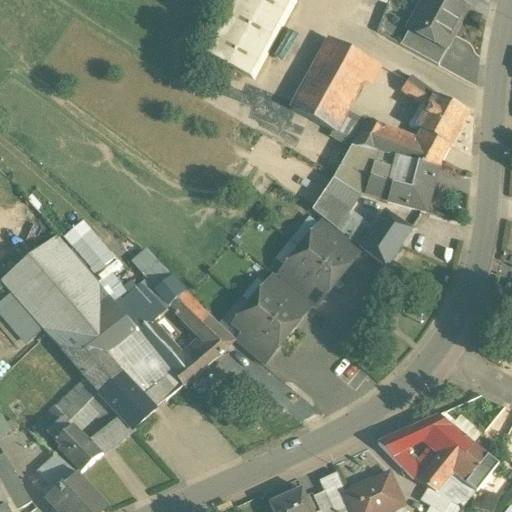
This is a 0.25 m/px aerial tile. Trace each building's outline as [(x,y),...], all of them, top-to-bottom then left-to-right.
[(291,0),(230,0),(201,54),(254,82),(297,3),(291,0)] [(464,11),(443,0),(425,0),(409,31),(442,50),(443,48),(464,11)] [(442,50),(409,31),(400,48),(438,69),(448,51),(443,48),(442,50)] [(371,65),(329,43),(292,113),(334,135),(349,108),(371,65)] [(434,99),(410,80),(401,92),(427,111),(434,99)] [(467,116),(434,99),(427,111),(417,131),(422,133),(450,148),(467,116)] [(368,117),(349,108),(332,140),(351,149),(364,124),(368,117)] [(383,136),(364,124),(351,149),(376,155),(399,160),(398,160),(398,162),(410,164),(418,149),(414,147),(383,136)] [(450,148),(422,133),(414,147),(418,149),(443,162),(450,148)] [(376,155),(351,149),(332,182),(358,198),(359,197),(368,180),(372,168),(376,155)] [(443,162),(418,149),(410,164),(415,166),(415,165),(417,166),(419,167),(419,166),(438,171),(443,162)] [(398,160),(376,155),(372,168),(368,180),(392,187),(396,173),(395,173),(398,162),(398,160)] [(410,164),(398,162),(395,173),(396,173),(392,187),(412,193),(416,176),(417,166),(415,165),(415,166),(410,164)] [(412,193),(392,187),(385,204),(406,210),(425,215),(438,171),(419,166),(419,167),(417,166),(416,176),(412,193)] [(392,187),(368,180),(359,197),(385,204),(392,187)] [(332,182),(312,213),(324,223),(336,232),(345,219),(358,198),(332,182)] [(370,239),(345,219),(336,232),(360,251),(361,252),(370,239)] [(370,239),(361,252),(384,270),(409,233),(393,222),(391,225),(383,220),(370,239)] [(336,232),(324,223),(317,232),(352,261),(360,251),(336,232)] [(352,261),(317,232),(300,252),(337,282),(353,262),(352,261)] [(99,289),(57,240),(3,282),(45,332),(43,333),(63,354),(117,310),(115,307),(100,288),(99,289)] [(337,282),(300,252),(284,272),(320,300),(321,301),(337,282)] [(162,271),(115,307),(117,310),(126,321),(127,320),(140,335),(171,309),(158,294),(173,283),(162,271)] [(320,300),(284,272),(277,281),(309,307),(312,310),(320,300)] [(277,281),(274,279),(266,288),(301,317),(309,307),(277,281)] [(212,324),(173,283),(158,294),(171,309),(198,337),(212,324)] [(301,317),(266,288),(250,308),(286,338),(303,318),(301,317)] [(286,338),(250,308),(234,328),(242,335),(269,357),(270,358),(286,338)] [(117,310),(63,354),(88,384),(92,381),(102,393),(121,376),(103,356),(134,332),(126,321),(117,310)] [(232,345),(212,324),(198,337),(203,343),(207,347),(200,353),(187,366),(197,377),(232,345)] [(187,366),(166,340),(170,338),(167,334),(163,337),(160,333),(146,344),(156,355),(168,371),(182,389),(184,391),(197,377),(187,366)] [(269,357),(242,335),(235,344),(261,366),(269,357)] [(203,343),(196,349),(200,353),(207,347),(203,343)] [(156,355),(147,363),(159,378),(168,371),(156,355)] [(159,378),(153,384),(153,391),(143,400),(154,412),(182,389),(168,371),(159,378)] [(143,400),(121,376),(102,393),(100,395),(133,430),(154,412),(143,400)] [(133,430),(100,395),(95,391),(84,400),(83,401),(84,402),(109,430),(90,445),(102,457),(134,432),(133,430)] [(81,397),(71,406),(75,410),(84,402),(83,401),(84,400),(81,397)] [(63,418),(53,409),(40,423),(50,433),(63,418)] [(0,440),(11,433),(2,419),(0,417),(0,440)] [(50,433),(47,436),(55,444),(69,430),(65,426),(68,423),(63,418),(50,433)] [(473,447),(451,429),(451,428),(439,418),(411,431),(420,438),(441,455),(457,468),(458,467),(457,467),(473,447)] [(50,433),(40,423),(31,432),(41,441),(47,436),(50,433)] [(86,447),(69,430),(55,444),(61,449),(58,452),(81,475),(102,457),(90,445),(90,444),(86,447)] [(411,431),(398,437),(408,448),(420,438),(411,431)] [(398,437),(378,447),(392,461),(402,453),(408,448),(398,437)] [(492,448),(481,439),(474,448),(485,457),(492,448)] [(473,447),(457,467),(458,467),(457,468),(451,475),(465,486),(463,488),(470,494),(472,491),(477,495),(498,468),(485,457),(474,448),(473,447)] [(424,478),(402,453),(392,461),(413,483),(418,485),(424,478)] [(424,478),(418,485),(427,491),(435,495),(451,475),(457,468),(441,455),(424,478)] [(4,456),(0,458),(0,483),(16,511),(18,511),(31,505),(4,456)] [(336,475),(319,483),(333,511),(349,511),(352,511),(346,497),(336,475)] [(465,486),(451,475),(435,495),(450,504),(460,510),(470,494),(463,488),(465,486)] [(78,477),(65,489),(64,487),(46,503),(55,511),(103,511),(107,508),(78,477)] [(388,477),(346,497),(352,511),(353,511),(393,511),(402,508),(388,477)] [(435,495),(427,491),(421,502),(430,507),(426,511),(444,511),(450,504),(435,495)] [(301,492),(269,506),(271,511),(318,511),(313,499),(306,502),(301,492)] [(478,495),(473,511),(495,511),(499,501),(478,495)]
